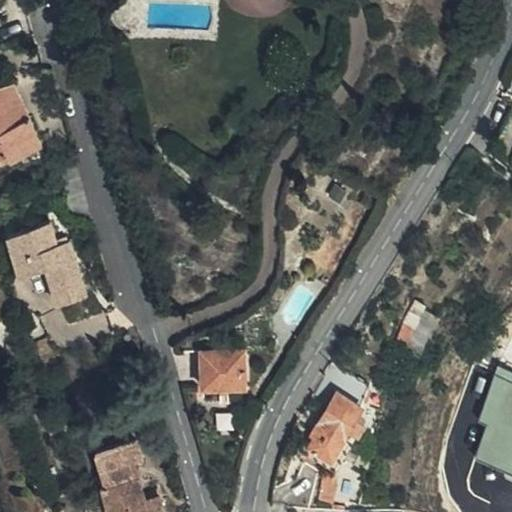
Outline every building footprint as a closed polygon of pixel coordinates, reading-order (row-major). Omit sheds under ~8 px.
[(24,111),(30,107),(15,76),(7,77),(24,111)] [(45,134),(30,107),(24,111),(7,77),(0,78),(0,146),(9,142),(13,150),(45,134)] [(11,230),(18,254),(35,248),(40,264),(49,262),(60,298),(90,289),(72,234),(59,238),(52,217),(11,230)] [(35,248),(18,254),(23,270),(40,264),(35,248)] [(422,306),(410,300),(390,343),(416,356),(435,317),(421,309),(422,306)] [(50,348),(55,346),(48,326),(28,333),(35,351),(50,348)] [(247,382),(245,342),(225,343),(225,338),(218,338),(219,345),(206,345),(207,384),(247,382)] [(511,343),(498,372),(483,419),(490,422),(478,455),(511,463),(511,343)] [(50,348),(35,351),(42,368),(56,361),(50,348)] [(350,428),(357,414),(364,403),(338,390),(323,420),(325,421),(312,444),(333,456),(350,428)] [(74,428),(67,411),(44,420),(50,438),(74,428)] [(367,419),(357,414),(350,428),(358,433),(367,419)] [(144,490),(134,453),(143,451),(138,434),(103,448),(111,479),(100,482),(106,511),(116,511),(124,510),(124,511),(163,511),(155,484),(144,490)] [(332,505),(338,475),(324,472),(318,502),(332,505)]
